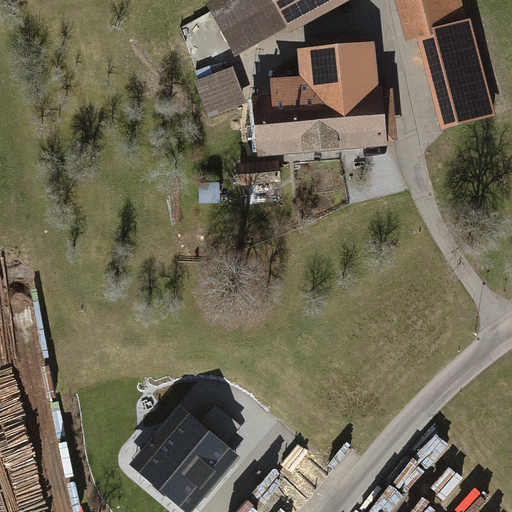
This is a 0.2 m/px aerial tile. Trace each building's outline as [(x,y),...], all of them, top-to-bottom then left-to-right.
[(279,35),(342,0),(211,0),(197,8),(202,16),(173,32),(193,69),(222,52),(226,59),(277,31),(279,35)] [(404,38),(429,134),(485,120),(460,24),(404,38)] [(240,101),(245,160),(374,149),(373,144),(383,143),(378,95),(365,96),(361,48),(288,55),(290,82),(257,84),(258,99),(240,101)] [(192,84),(169,92),(176,113),(193,107),(197,118),(234,105),(223,73),(206,79),(204,72),(189,77),(192,84)] [(268,167),(225,169),(227,190),(250,189),(251,205),(270,204),(268,167)] [(201,208),(210,208),(210,187),(200,188),(201,208)] [(450,190),(436,194),(441,212),(455,208),(450,190)] [(174,208),(143,210),(144,220),(175,217),(174,208)] [(183,407),(132,464),(184,511),(194,511),(242,460),(183,407)]
